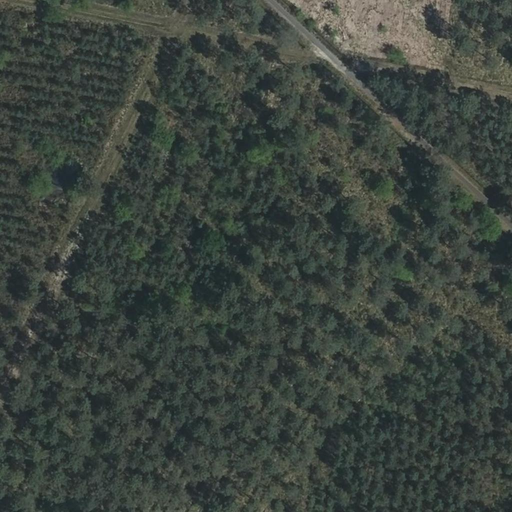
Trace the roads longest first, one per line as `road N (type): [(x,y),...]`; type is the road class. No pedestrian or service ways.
road 1 (track): [(192,0),(0,394)]
road 2 (track): [(48,0),(329,53)]
road 3 (track): [(511,85),(405,55),(309,50)]
